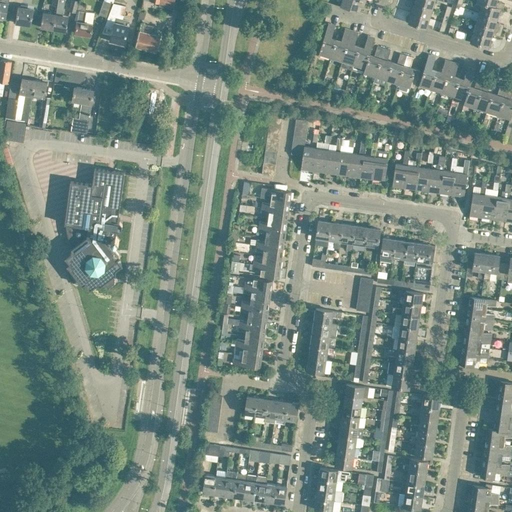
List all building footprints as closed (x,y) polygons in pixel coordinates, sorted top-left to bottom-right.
[(0,0),(0,17),(6,18),(9,0),(0,0)] [(74,0),(71,0),(69,11),(75,13),(79,1),(74,0)] [(364,7),(366,1),(361,0),(342,0),(340,6),(356,11),(358,5),(364,7)] [(432,8),(435,0),(412,0),(412,2),(432,8)] [(497,1),(497,0),(477,0),(477,1),(482,3),(503,9),(504,3),(497,1)] [(104,1),(99,15),(107,17),(111,3),(104,1)] [(61,15),(63,3),(58,2),(57,7),(56,14),(53,29),(66,31),(68,16),(61,15)] [(432,8),(412,2),(410,8),(412,8),(411,12),(429,18),(432,8)] [(501,15),(503,9),(482,3),(479,12),(497,18),(498,14),(501,15)] [(20,6),(18,6),(16,22),(31,25),(33,8),(27,7),(28,5),(21,4),(20,6)] [(79,10),(75,33),(90,35),(92,23),(94,13),(87,11),(79,10)] [(130,21),(123,19),(124,15),(110,11),(105,25),(114,27),(110,40),(124,44),(130,21)] [(53,29),(56,14),(43,12),(41,27),(53,29)] [(426,28),(429,18),(411,12),(410,16),(408,15),(406,21),(426,28)] [(496,22),(497,18),(479,12),(476,22),(502,30),(504,24),(496,22)] [(500,36),(502,30),(476,22),(473,31),(491,37),(492,33),(500,36)] [(141,23),(135,47),(156,52),(160,36),(151,33),(152,26),(141,23)] [(331,57),(337,39),(331,37),(335,25),(328,23),(318,56),(320,57),(321,54),(331,57)] [(341,63),(352,31),(345,28),(341,41),(337,39),(331,57),(341,60),(340,63),(341,63)] [(352,70),(360,46),(354,45),(358,33),(352,31),(341,63),(340,66),(352,70)] [(490,41),(491,37),(473,31),(470,41),(491,48),(492,42),(490,41)] [(369,54),(373,43),(375,38),(368,36),(364,48),(360,46),(352,70),(363,73),(364,72),(369,54)] [(374,79),(384,48),(377,46),(374,56),(369,54),(364,72),(374,75),(373,78),(374,79)] [(387,79),(392,62),(387,60),(391,50),(384,48),(374,79),(373,81),(385,85),(387,79)] [(397,86),(407,55),(400,53),(397,63),(392,62),(387,79),(397,82),(396,85),(397,86)] [(431,88),(436,70),(431,69),(435,57),(428,54),(418,87),(420,88),(421,85),(431,88)] [(415,88),(420,70),(410,67),(413,57),(407,55),(397,86),(399,86),(398,88),(399,89),(407,92),(408,91),(409,86),(415,88)] [(8,82),(11,60),(1,59),(0,63),(0,88),(3,89),(5,82),(8,82)] [(441,95),(451,62),(445,60),(441,72),(436,70),(431,88),(441,91),(440,94),(441,95)] [(454,95),(459,77),(454,76),(458,64),(451,62),(441,95),(443,95),(444,92),(454,95)] [(464,104),(469,86),(473,74),(475,69),(468,67),(464,79),(459,77),(454,95),(463,98),(462,101),(464,102),(463,104),(464,104)] [(474,110),(484,79),(477,77),(474,87),(469,86),(464,104),(473,107),(473,110),(474,110)] [(33,95),(35,80),(22,78),(21,82),(11,80),(5,118),(28,122),(33,95)] [(486,111),(492,93),(487,92),(490,81),(484,79),(474,110),(475,111),(476,108),(486,111)] [(48,82),(35,80),(33,95),(44,97),(42,107),(43,107),(42,114),(47,115),(48,108),(50,97),(45,97),(48,82)] [(497,117),(506,86),(500,84),(497,95),(492,93),(486,111),(496,114),(496,117),(497,117)] [(94,90),(75,86),(72,100),(84,102),(82,119),(74,118),(72,130),(87,133),(92,103),(91,103),(94,90)] [(510,118),(511,110),(511,99),(510,99),(511,92),(511,88),(506,86),(497,117),(498,118),(499,115),(510,118)] [(349,176),(352,153),(354,139),(350,139),(349,146),(341,145),(340,151),(337,174),(349,176)] [(325,172),(329,150),(330,144),(325,143),(318,142),(317,148),(313,171),(325,172)] [(384,151),(377,150),(376,156),(373,179),(384,181),(390,144),(385,144),(384,151)] [(313,171),(317,148),(305,146),(304,150),(303,156),(301,169),(313,171)] [(337,174),(340,151),(329,150),(325,172),(337,174)] [(404,188),(408,165),(410,151),(405,150),(403,164),(396,163),(393,186),(404,188)] [(361,178),(364,155),(352,153),(349,176),(361,178)] [(373,179),(376,156),(364,155),(361,178),(373,179)] [(440,193),(443,170),(445,156),(439,155),(437,169),(431,169),(428,191),(440,193)] [(416,189),(420,167),(408,165),(404,188),(416,189)] [(452,195),(455,172),(456,166),(451,165),(450,171),(443,170),(440,193),(452,195)] [(428,191),(431,169),(420,167),(416,189),(428,191)] [(464,196),(467,174),(468,168),(463,167),(462,173),(455,172),(452,195),(464,196)] [(122,228),(122,224),(120,221),(118,221),(125,172),(114,170),(113,170),(108,170),(95,168),(93,184),(71,181),(65,223),(67,224),(68,226),(68,229),(68,231),(69,233),(67,234),(68,238),(70,238),(71,240),(72,242),(73,244),(74,246),(72,248),(72,252),(66,257),(70,263),(68,265),(70,268),(68,270),(75,280),(78,278),(83,285),(85,283),(90,289),(96,284),(101,285),(103,283),(105,286),(110,286),(114,283),(115,278),(113,276),(116,274),(116,269),(122,265),(118,259),(120,257),(114,249),(115,243),(119,240),(116,236),(117,230),(119,231),(122,228)] [(290,202),(291,191),(264,187),(263,193),(271,195),(271,199),(290,202)] [(481,217),(484,194),(485,188),(481,188),(480,194),(473,193),(469,216),(481,217)] [(505,221),(508,198),(509,192),(504,191),(502,190),(501,197),(496,196),(493,219),(505,221)] [(493,219),(496,196),(484,194),(481,217),(493,219)] [(288,211),(290,202),(271,199),(270,203),(262,201),(261,208),(288,211)] [(287,221),(288,211),(261,208),(261,212),(269,213),(268,218),(287,221)] [(286,230),(287,221),(268,218),(267,222),(259,220),(258,226),(286,230)] [(328,239),(331,222),(318,220),(316,237),(328,239)] [(341,241),(343,224),(331,222),(328,239),(335,240),(334,248),(339,249),(341,241)] [(353,242),(355,225),(343,224),(341,241),(347,242),(346,249),(352,250),(353,242)] [(365,244),(368,227),(355,225),(353,242),(365,244)] [(284,240),(286,230),(258,226),(258,231),(266,232),(265,237),(284,240)] [(380,229),(368,227),(365,244),(377,246),(380,229)] [(283,249),(284,240),(265,237),(265,241),(257,240),(256,245),(283,249)] [(393,256),(395,239),(383,237),(380,260),(392,262),(393,256)] [(405,258),(407,241),(395,239),(393,256),(405,258)] [(416,265),(417,260),(419,243),(407,241),(405,258),(404,264),(416,265)] [(433,262),(435,245),(419,243),(417,260),(433,262)] [(282,259),(283,249),(256,245),(254,255),(282,259)] [(484,278),(487,253),(475,252),(474,258),(468,257),(466,275),(472,276),(473,268),(479,269),(478,277),(484,278)] [(324,267),(325,263),(326,254),(322,253),(321,259),(313,258),(312,265),(324,267)] [(499,262),(500,255),(487,253),(484,278),(489,279),(490,271),(497,272),(496,278),(502,279),(505,263),(499,262)] [(280,269),(282,259),(254,255),(253,264),(280,269)] [(511,282),(511,256),(510,257),(510,264),(505,263),(502,279),(508,280),(507,282),(511,282)] [(240,263),(232,261),(230,271),(239,272),(240,263)] [(279,277),(280,269),(253,264),(252,269),(260,270),(260,275),(279,277)] [(272,280),(253,278),(253,282),(245,281),(244,287),(271,291),(272,280)] [(429,289),(430,282),(413,280),(413,282),(412,287),(429,289)] [(270,300),(271,291),(244,287),(243,292),(251,293),(251,298),(270,300)] [(421,304),(422,292),(406,290),(405,296),(401,296),(400,301),(404,302),(421,304)] [(495,306),(496,300),(469,296),(467,306),(486,309),(487,304),(495,306)] [(268,310),(270,300),(251,298),(250,301),(242,300),(241,306),(268,310)] [(419,316),(421,304),(404,302),(403,308),(393,306),(392,312),(402,314),(419,316)] [(228,314),(229,304),(222,303),(221,313),(228,314)] [(267,319),(268,310),(241,306),(240,311),(249,312),(248,317),(267,319)] [(486,313),(486,309),(467,306),(466,316),(493,320),(494,314),(486,313)] [(341,317),(341,311),(315,308),(314,320),(331,323),(332,316),(341,317)] [(228,314),(221,313),(220,322),(227,323),(228,314)] [(417,328),(419,316),(402,314),(400,326),(417,328)] [(497,323),(497,320),(493,320),(466,316),(465,325),(484,328),(492,330),(493,322),(497,323)] [(266,329),(267,319),(248,317),(247,320),(239,319),(238,325),(266,329)] [(336,336),(337,324),(331,323),(314,320),(312,333),(329,335),(336,336)] [(264,338),(266,329),(238,325),(238,330),(246,331),(245,335),(264,338)] [(415,340),(417,328),(400,326),(394,325),(393,337),(399,338),(415,340)] [(483,332),(484,328),(465,325),(463,334),(491,338),(491,333),(483,332)] [(327,347),(329,335),(312,333),(310,345),(334,349),(334,348),(327,347)] [(489,348),(491,338),(463,334),(462,344),(489,348)] [(263,348),(264,338),(245,335),(245,339),(236,338),(236,344),(263,348)] [(414,352),(415,340),(399,338),(397,350),(414,352)] [(262,357),(263,348),(236,344),(234,353),(242,355),(262,357)] [(488,357),(489,348),(462,344),(461,353),(488,357)] [(334,353),(334,349),(310,345),(308,358),(326,360),(327,352),(334,353)] [(412,364),(414,352),(397,350),(396,356),(388,355),(387,360),(389,361),(412,364)] [(487,363),(488,357),(461,353),(459,363),(478,366),(479,361),(487,363)] [(260,367),(262,357),(242,355),(242,358),(234,357),(233,363),(260,367)] [(324,372),(326,360),(308,358),(307,370),(324,372)] [(410,376),(412,364),(389,361),(388,373),(393,374),(410,376)] [(408,388),(410,380),(410,376),(393,374),(392,386),(408,388)] [(511,382),(500,381),(498,391),(511,392),(511,382)] [(363,397),(364,386),(346,383),(344,394),(363,397)] [(511,392),(498,391),(497,400),(511,402),(511,392)] [(361,407),(363,397),(344,394),(343,405),(361,407)] [(439,410),(440,397),(423,394),(422,402),(417,401),(416,406),(421,407),(439,410)] [(255,415),(257,397),(246,395),(244,413),(255,415)] [(265,416),(267,398),(257,397),(255,415),(265,416)] [(275,418),(277,400),(267,398),(265,416),(264,422),(274,424),(275,418)] [(285,419),(288,401),(277,400),(275,418),(285,419)] [(511,402),(497,400),(495,410),(511,412),(511,402)] [(296,421),(298,403),(288,401),(285,419),(296,421)] [(360,417),(361,407),(343,405),(342,414),(360,417)] [(437,421),(439,410),(421,407),(420,419),(437,421)] [(511,412),(495,410),(494,419),(511,421),(511,412)] [(358,427),(360,417),(342,414),(340,425),(358,427)] [(435,433),(437,421),(420,419),(419,425),(412,424),(411,430),(418,431),(435,433)] [(511,421),(494,419),(493,428),(511,430),(511,421)] [(362,438),(364,428),(358,427),(340,425),(339,434),(362,438)] [(511,437),(511,430),(493,428),(487,427),(485,438),(504,440),(505,436),(511,437)] [(433,445),(435,433),(418,431),(417,437),(411,436),(411,442),(416,443),(433,445)] [(361,448),(362,438),(339,434),(337,445),(361,448)] [(504,445),(504,440),(485,438),(484,447),(511,451),(511,446),(504,445)] [(291,451),(292,444),(281,443),(281,445),(280,450),(291,451)] [(432,457),(433,445),(416,443),(415,449),(411,448),(410,454),(432,457)] [(219,449),(220,445),(209,444),(208,454),(218,456),(219,449)] [(230,451),(230,446),(220,445),(219,449),(222,450),(222,456),(229,457),(230,451)] [(360,455),(361,448),(337,445),(336,454),(354,457),(357,458),(358,454),(360,455)] [(511,456),(511,450),(511,451),(484,447),(483,457),(502,460),(502,455),(511,456)] [(260,455),(260,451),(250,449),(250,454),(249,460),(259,461),(260,455)] [(269,462),(270,456),(270,452),(260,451),(260,455),(259,461),(269,462)] [(279,463),(280,453),(270,452),(270,456),(269,462),(279,463)] [(289,465),(291,455),(280,453),(279,463),(289,465)] [(352,468),(354,457),(336,454),(334,465),(352,468)] [(501,463),(502,460),(483,457),(481,466),(508,470),(508,469),(509,464),(501,463)] [(427,460),(410,458),(409,465),(405,464),(404,470),(409,470),(426,473),(427,460)] [(511,475),(511,469),(508,469),(508,470),(481,466),(480,476),(499,478),(499,474),(511,475)] [(351,475),(351,471),(320,467),(318,478),(337,480),(346,482),(347,474),(351,475)] [(237,473),(237,472),(226,470),(225,477),(226,477),(223,495),(233,496),(237,473)] [(424,484),(426,473),(409,470),(407,482),(424,484)] [(247,474),(237,473),(233,496),(244,498),(247,474)] [(374,474),(366,473),(364,484),(372,485),(374,474)] [(213,493),(216,475),(205,474),(203,492),(213,493)] [(253,499),(257,476),(247,474),(244,498),(253,499)] [(226,477),(225,477),(216,475),(213,493),(223,495),(226,477)] [(264,501),(266,482),(267,477),(257,476),(253,499),(264,501)] [(336,490),(337,480),(318,478),(317,488),(336,490)] [(274,502),(276,484),(266,482),(264,501),(274,502)] [(422,496),(424,484),(407,482),(405,494),(422,496)] [(284,504),(287,485),(276,484),(274,502),(284,504)] [(371,495),(372,485),(364,484),(363,494),(371,495)] [(472,485),(471,495),(498,499),(499,493),(491,492),(491,487),(472,485)] [(342,501),(344,491),(336,490),(317,488),(316,498),(334,501),(334,500),(342,501)] [(420,508),(422,496),(405,494),(399,493),(397,505),(403,506),(420,508)] [(369,505),(371,495),(363,494),(362,504),(369,505)] [(497,504),(498,499),(471,495),(470,505),(489,507),(489,502),(497,504)] [(333,511),(334,501),(316,498),(314,508),(333,511)]
